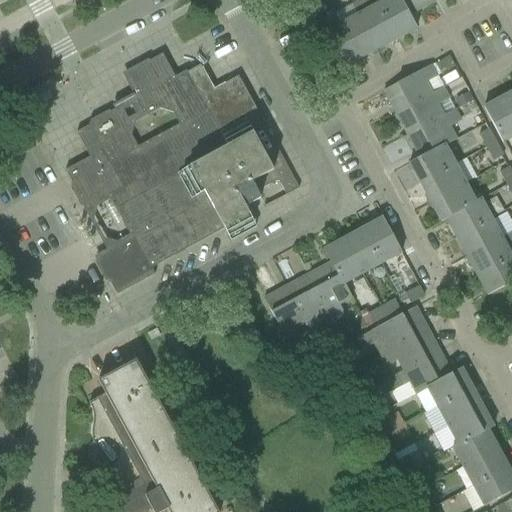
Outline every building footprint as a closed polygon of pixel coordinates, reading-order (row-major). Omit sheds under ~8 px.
[(376,0),(360,0),(352,4),(358,15),(377,50),(397,40),(378,5),(379,4),(376,0)] [(386,0),(379,4),(378,5),(397,40),(416,29),(409,16),(399,0),(386,0)] [(399,0),(409,16),(431,4),(429,0),(399,0)] [(319,36),(339,71),(358,60),(339,26),(333,15),(315,25),(320,35),(319,36)] [(339,26),(358,60),(377,50),(358,15),(339,26)] [(97,258),(117,296),(155,275),(152,269),(250,215),(246,207),(260,199),(257,192),(275,182),(279,182),(286,195),(266,206),(266,205),(264,206),(265,207),(299,188),(259,115),(238,77),(213,91),(200,66),(176,79),(162,55),(124,75),(145,113),(169,100),(182,123),(134,149),(114,113),(76,133),(90,158),(65,171),(86,208),(110,195),(133,238),(97,257),(97,258)] [(449,56),(435,65),(440,75),(455,67),(449,56)] [(430,66),(383,92),(387,99),(395,114),(431,95),(425,83),(423,80),(427,77),(429,81),(436,77),(430,66)] [(431,95),(395,114),(399,121),(401,124),(408,136),(443,117),(437,105),(435,102),(439,99),(441,103),(448,99),(446,96),(442,89),(431,95)] [(511,92),(503,98),(511,113),(511,92)] [(468,94),(455,100),(459,109),(472,102),(468,94)] [(484,108),(503,143),(511,138),(511,113),(503,98),(484,108)] [(443,117),(408,136),(419,158),(444,146),(456,140),(449,128),(447,124),(451,121),(453,126),(460,122),(454,111),(443,117)] [(479,135),(486,148),(497,142),(490,129),(479,135)] [(486,148),(493,162),(504,156),(497,142),(486,148)] [(409,164),(420,183),(454,165),(444,146),(419,158),(409,164)] [(420,183),(431,205),(466,186),(454,165),(420,183)] [(499,173),(506,185),(511,182),(511,170),(510,167),(499,173)] [(431,205),(441,222),(446,219),(475,203),(466,186),(431,205)] [(446,219),(456,238),(491,219),(481,200),(475,203),(446,219)] [(491,219),(456,238),(467,258),(511,233),(511,224),(506,213),(492,221),(491,219)] [(381,264),(401,254),(382,219),(363,229),(381,264)] [(343,240),(362,275),(380,265),(381,264),(363,229),(343,240)] [(476,276),(511,257),(511,256),(511,233),(467,258),(476,276)] [(343,285),(344,285),(362,275),(343,240),(324,250),(331,263),(343,285)] [(476,276),(487,296),(511,282),(511,258),(511,257),(476,276)] [(309,275),(328,311),(334,322),(344,317),(341,310),(337,312),(335,307),(351,299),(344,285),(343,285),(331,263),(309,275)] [(312,334),(322,329),(318,322),(315,324),(313,319),(328,311),(309,275),(286,287),(306,323),(312,334)] [(286,287),(264,299),(289,346),(300,341),(296,334),(293,336),(290,331),(306,323),(286,287)] [(405,294),(410,304),(424,296),(419,287),(405,294)] [(377,310),(382,320),(400,310),(395,300),(377,310)] [(384,335),(392,350),(427,331),(415,308),(369,334),(374,344),(381,340),(379,337),(384,335)] [(368,315),(373,325),(382,320),(377,310),(368,315)] [(351,322),(337,328),(343,339),(356,333),(351,322)] [(392,350),(381,356),(386,366),(393,363),(391,359),(396,357),(404,372),(439,353),(435,345),(427,331),(392,350)] [(404,372),(376,387),(382,398),(391,393),(398,405),(416,395),(416,394),(451,375),(439,353),(404,372)] [(218,511),(198,474),(136,361),(98,381),(105,395),(89,403),(92,411),(93,417),(93,422),(92,431),(92,437),(93,442),(89,448),(88,455),(89,459),(92,464),(96,468),(104,470),(111,469),(114,477),(120,476),(118,511),(151,511),(152,511),(163,511),(168,510),(168,511),(218,511)] [(451,375),(427,388),(437,407),(472,389),(465,376),(461,369),(451,375)] [(368,373),(355,380),(362,393),(375,386),(368,373)] [(472,389),(437,407),(448,427),(482,408),(472,389)] [(482,408),(448,427),(450,431),(458,446),(487,430),(487,431),(493,428),(493,427),(484,412),(482,408)] [(377,423),(391,450),(402,444),(400,441),(410,436),(397,412),(377,423)] [(458,446),(453,449),(462,467),(463,468),(498,449),(497,448),(487,431),(487,430),(458,446)] [(498,449),(463,468),(464,470),(473,487),(508,468),(499,451),(498,449)] [(397,461),(405,474),(415,469),(408,456),(397,461)] [(511,475),(508,468),(473,487),(474,489),(483,507),(511,491),(511,475)] [(415,469),(405,474),(412,488),(422,482),(415,469)] [(429,494),(418,499),(424,511),(426,511),(436,507),(429,494)] [(511,511),(511,498),(503,504),(508,511),(511,511)]
